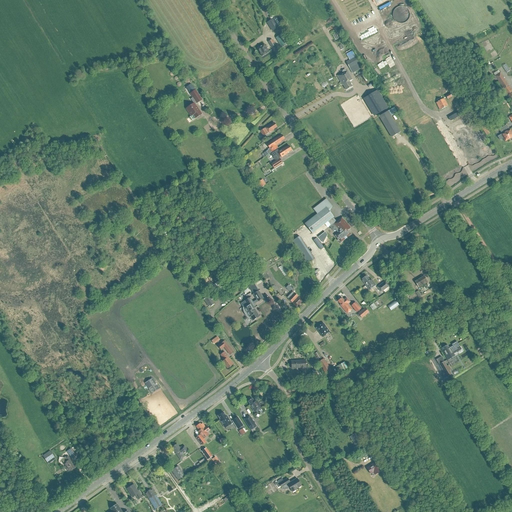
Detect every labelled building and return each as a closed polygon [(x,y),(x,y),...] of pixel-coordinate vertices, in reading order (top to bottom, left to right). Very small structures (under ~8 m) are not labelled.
[(397,8),(395,9),(394,10),(393,12),(393,14),(393,16),(393,17),(394,19),(395,21),(396,22),(398,23),(399,24),(401,24),(403,24),(405,23),(407,22),(408,21),(409,19),(410,17),(410,15),(410,14),(409,12),(408,10),(407,9),(406,8),(404,7),(402,6),(400,6),(398,7),(397,8)] [(272,32),(279,27),(273,19),(266,23),(272,32)] [(280,35),(275,38),(281,48),(286,45),(280,35)] [(262,57),(269,52),(267,49),(268,48),(266,46),(265,46),(264,45),(257,50),(262,57)] [(349,60),(346,62),(352,73),(362,69),(352,51),(346,54),(349,60)] [(435,59),(428,61),(431,71),(438,69),(435,59)] [(342,73),(343,74),(337,77),(342,86),(343,86),(346,90),(352,87),(349,82),(352,80),(347,72),(346,72),(345,71),(342,72),(342,73)] [(508,86),(499,72),(494,76),(503,89),(508,86)] [(405,80),(394,86),(406,109),(417,104),(405,80)] [(435,80),(421,86),(426,95),(427,95),(428,99),(431,105),(436,103),(440,110),(447,106),(444,99),(435,80)] [(364,97),(374,114),(387,107),(377,89),(364,97)] [(191,99),(194,103),(186,109),(191,116),(193,115),(195,119),(200,116),(198,113),(200,112),(195,105),(202,100),(195,90),(190,94),(193,98),(191,99)] [(391,137),(399,132),(387,112),(379,117),(391,137)] [(273,129),(276,127),(274,123),(270,125),(265,128),(260,131),(263,136),(268,133),(273,130),(273,129)] [(511,137),(511,134),(509,130),(506,132),(503,127),(498,130),(501,134),(500,135),(497,137),(499,140),(502,138),(504,142),(511,137)] [(266,144),(270,149),(263,153),(266,156),(268,155),(268,154),(277,148),(275,146),(281,142),(280,141),(284,139),(282,135),(278,137),(266,144)] [(281,156),(281,157),(288,153),(287,153),(291,150),(289,146),(286,148),(285,147),(278,152),(277,150),(271,154),(275,160),(281,156)] [(279,159),(271,164),(274,168),(282,163),(279,159)] [(350,228),(342,217),(336,222),(333,218),(333,217),(328,210),(332,207),(326,199),(313,209),(317,214),(305,224),(312,234),(328,222),(331,226),(332,225),(333,227),(336,225),(339,228),(340,227),(342,230),(345,228),(347,231),(347,230),(349,229),(350,229),(350,228)] [(330,227),(333,230),(335,229),(338,233),(334,236),(335,236),(338,240),(337,241),(339,242),(340,243),(351,235),(351,234),(351,235),(350,234),(349,231),(347,232),(347,230),(347,231),(345,228),(342,230),(340,227),(339,228),(336,225),(333,227),(332,225),(331,226),(330,227)] [(325,232),(318,238),(322,243),(327,235),(325,232)] [(307,264),(314,259),(299,236),(292,241),(307,264)] [(326,262),(330,268),(339,263),(335,256),(326,262)] [(421,271),(425,268),(421,261),(417,264),(421,271)] [(282,264),(280,265),(286,273),(288,272),(282,264)] [(418,287),(427,281),(423,275),(414,281),(418,287)] [(369,291),(376,286),(371,279),(370,280),(366,276),(362,279),(363,280),(362,281),(369,291)] [(388,279),(377,287),(381,292),(391,285),(388,279)] [(260,290),(251,295),(252,295),(253,294),(258,302),(256,303),(265,298),(265,297),(263,298),(259,291),(260,290)] [(293,292),(287,298),(296,307),(302,301),(293,292)] [(210,306),(210,307),(214,305),(214,304),(211,300),(212,300),(209,296),(204,299),(204,300),(209,307),(210,306)] [(249,317),(249,318),(250,317),(252,321),(261,316),(261,315),(259,316),(254,309),(257,306),(256,307),(250,298),(251,297),(243,302),(244,301),(248,306),(244,309),(244,311),(245,314),(247,316),(249,317)] [(342,297),(338,301),(341,304),(340,305),(347,313),(352,309),(348,304),(350,302),(347,298),(344,300),(342,297)] [(360,309),(355,302),(351,306),(356,312),(360,309)] [(361,318),(368,312),(365,308),(358,313),(361,318)] [(329,332),(323,323),(316,328),(322,337),(329,332)] [(220,340),(217,336),(207,344),(210,347),(220,340)] [(224,340),(218,346),(221,350),(224,347),(226,350),(230,347),(224,340)] [(447,360),(455,356),(453,353),(457,351),(461,349),(457,343),(452,346),(453,347),(450,349),(447,345),(441,349),(447,360)] [(233,365),(228,358),(228,357),(224,352),(220,355),(224,360),(222,362),(227,369),(233,365)] [(332,371),(324,359),(318,362),(326,375),(332,371)] [(306,360),(303,360),(291,361),(292,369),(300,369),(300,375),(306,375),(305,368),(306,368),(306,360)] [(440,364),(439,364),(445,373),(447,377),(449,375),(451,374),(449,371),(451,369),(448,365),(447,366),(444,361),(440,364)] [(152,378),(144,383),(151,393),(159,388),(152,378)] [(252,399),(248,401),(250,405),(249,405),(254,412),(258,410),(259,412),(261,413),(262,412),(262,410),(261,408),(260,406),(261,406),(261,405),(260,403),(259,403),(259,404),(257,400),(254,402),(252,399)] [(223,412),(218,416),(220,420),(219,420),(225,428),(232,423),(228,418),(227,419),(223,412)] [(251,430),(256,426),(249,416),(244,419),(251,430)] [(233,420),(239,428),(243,425),(238,417),(233,420)] [(201,435),(197,438),(202,445),(206,443),(203,439),(207,436),(205,433),(209,430),(207,426),(205,427),(203,424),(201,425),(200,423),(197,426),(202,434),(201,435)] [(349,437),(355,446),(362,441),(357,432),(349,437)] [(182,455),(188,450),(184,446),(180,449),(177,444),(173,447),(174,447),(172,449),(180,460),(184,457),(182,455)] [(206,448),(201,451),(207,460),(212,456),(206,448)] [(70,449),(67,451),(71,458),(75,456),(70,449)] [(50,451),(42,456),(47,463),(55,458),(50,451)] [(75,467),(67,456),(65,458),(65,457),(61,460),(63,464),(65,466),(64,467),(68,472),(75,467)] [(375,463),(367,468),(371,474),(373,472),(375,474),(380,471),(375,463)] [(185,476),(178,466),(171,471),(178,480),(185,476)] [(292,491),(292,492),(295,490),(295,489),(301,486),(296,478),(290,482),(287,478),(283,481),(282,479),(274,483),(275,485),(276,485),(278,488),(281,486),(282,490),(286,489),(288,489),(290,488),(292,491)] [(138,499),(141,498),(133,485),(127,488),(132,497),(136,495),(138,499)] [(145,494),(155,509),(162,505),(152,489),(145,494)]
